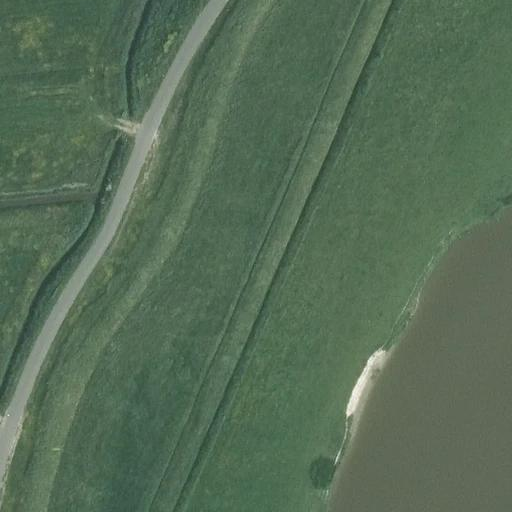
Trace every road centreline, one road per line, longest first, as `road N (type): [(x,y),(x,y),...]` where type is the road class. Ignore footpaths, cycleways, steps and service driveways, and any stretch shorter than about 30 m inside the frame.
road 1 (unknown): [(144,511),(372,0)]
road 2 (unclassified): [(0,474),(62,306),(110,225),(187,47),(218,0)]
